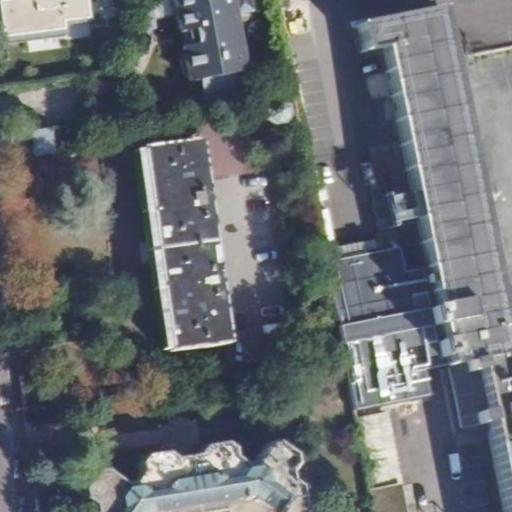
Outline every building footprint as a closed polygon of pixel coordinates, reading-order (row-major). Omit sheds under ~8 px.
[(82,0),(0,0),(1,1),(0,1),(0,46),(60,38),(58,24),(85,20),(82,0)] [(148,0),(143,0),(133,2),(137,27),(153,25),(151,15),(148,0)] [(189,41),(182,43),(182,49),(180,49),(179,55),(180,63),(183,74),(187,73),(188,78),(201,76),(204,91),(209,91),(216,91),(224,91),(233,88),(230,72),(242,70),(235,34),(231,34),(227,16),(233,14),(229,0),(148,0),(151,15),(177,12),(181,28),(186,27),(189,41)] [(416,372),(439,369),(451,427),(478,422),(495,511),(511,511),(511,329),(500,332),(490,281),(437,10),(353,27),(359,61),(379,58),(421,270),(396,275),(391,250),(321,264),(340,360),(350,411),(420,398),(416,372)] [(181,28),(176,29),(179,43),(182,43),(189,41),(186,27),(181,28)] [(209,91),(204,91),(206,106),(236,102),(233,88),(224,91),(216,91),(209,91)] [(269,104),(264,109),(265,120),(272,125),(281,124),(286,117),(292,116),(288,94),(268,97),(269,104)] [(50,129),(0,136),(0,153),(30,150),(31,153),(38,157),(53,154),(50,129)] [(197,140),(138,149),(168,358),(226,349),(203,184),(197,140)] [(403,199),(381,200),(383,226),(404,225),(403,199)] [(511,276),(490,281),(500,332),(511,329),(511,276)] [(81,278),(21,285),(29,343),(89,334),(81,278)] [(386,415),(352,421),(365,488),(399,482),(386,415)] [(80,486),(82,497),(90,503),(91,510),(89,511),(218,511),(219,511),(302,511),(299,487),(291,481),(290,473),(295,466),(293,455),(276,441),(265,442),(249,464),(243,465),(235,459),(233,447),(224,442),(201,445),(194,453),(173,457),(165,451),(142,455),(136,462),(138,472),(129,483),(124,484),(102,469),(92,470),(80,486)] [(369,511),(401,511),(396,486),(366,492),(369,511)]
